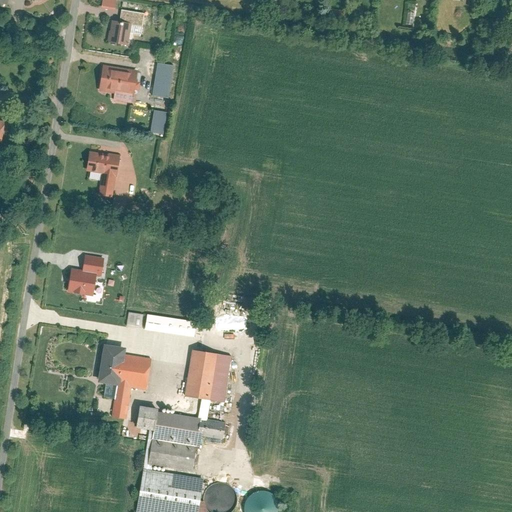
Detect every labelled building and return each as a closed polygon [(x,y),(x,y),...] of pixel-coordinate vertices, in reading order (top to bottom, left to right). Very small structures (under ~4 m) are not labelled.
[(115,10),(117,0),(102,0),(102,8),(115,10)] [(344,17),(345,10),(333,9),(332,16),(344,17)] [(110,21),(106,44),(127,48),(131,25),(110,21)] [(103,66),(98,92),(133,98),(137,72),(103,66)] [(153,95),(172,98),(176,71),(157,68),(153,95)] [(154,110),(152,133),(165,134),(166,111),(154,110)] [(85,173),(101,175),(98,197),(113,199),(119,157),(88,152),(85,173)] [(115,197),(112,210),(125,213),(128,200),(115,197)] [(85,256),(82,272),(95,274),(101,275),(103,259),(85,256)] [(69,291),(92,294),(95,274),(82,272),(72,271),(69,291)] [(243,297),(242,307),(252,309),(254,299),(243,297)] [(127,325),(141,327),(143,313),(129,311),(127,325)] [(147,313),(145,328),(194,336),(196,320),(147,313)] [(117,386),(123,351),(103,347),(97,383),(104,384),(117,386)] [(228,357),(192,351),(184,397),(220,403),(228,357)] [(152,359),(123,354),(117,386),(104,384),(102,398),(115,400),(112,418),(125,421),(132,386),(147,389),(152,359)] [(149,428),(143,467),(191,475),(195,447),(199,447),(201,435),(222,438),(225,421),(158,410),(158,405),(139,402),(135,425),(149,428)] [(191,475),(143,467),(135,511),(196,511),(203,477),(191,475)] [(203,495),(202,500),(204,506),(207,511),(208,511),(230,511),(232,511),(235,506),(237,501),(236,495),(234,490),(230,486),(226,483),(220,482),(214,483),(209,485),(205,490),(203,495)] [(244,502),(243,508),(243,511),(279,511),(280,511),(280,505),(278,499),(274,494),(269,491),(263,489),(256,490),(251,493),(247,497),(244,502)]
